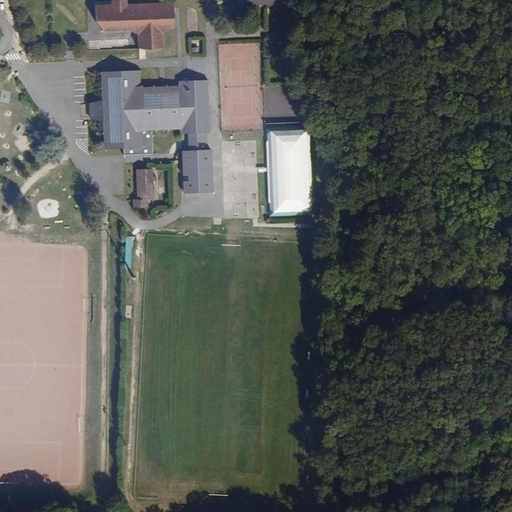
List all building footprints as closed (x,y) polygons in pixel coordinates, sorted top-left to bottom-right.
[(116,32),(141,32),(141,12),(151,12),(151,7),(153,7),(153,0),(75,0),(75,3),(81,3),(81,11),(117,12),(116,32)] [(76,85),(75,102),(75,131),(92,132),(91,139),(121,140),(121,113),(157,115),(158,121),(188,121),(190,68),(159,67),(159,73),(117,71),(117,54),(78,53),(76,85)] [(63,101),(75,102),(76,85),(63,84),(63,101)] [(0,101),(8,104),(12,92),(2,89),(0,96),(0,101)] [(21,139),(27,126),(18,122),(12,134),(21,139)] [(296,127),(251,125),(248,214),(293,215),(296,127)] [(189,150),(187,134),(181,135),(183,150),(189,150)] [(185,154),(185,194),(215,194),(214,153),(185,154)] [(128,156),(112,155),(111,187),(106,187),(106,196),(122,196),(123,188),(127,188),(128,156)] [(134,208),(149,208),(149,200),(155,200),(154,169),(137,169),(138,200),(133,200),(134,208)]
